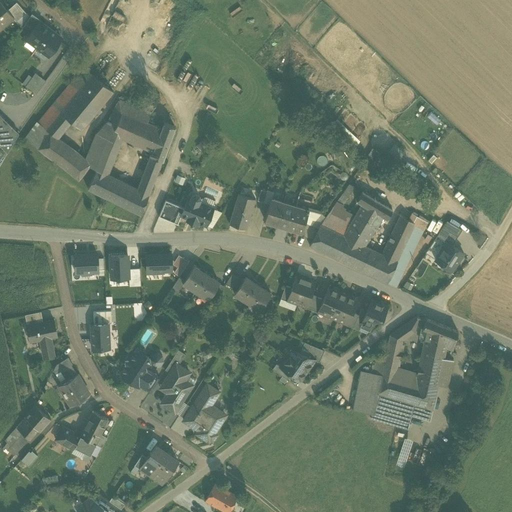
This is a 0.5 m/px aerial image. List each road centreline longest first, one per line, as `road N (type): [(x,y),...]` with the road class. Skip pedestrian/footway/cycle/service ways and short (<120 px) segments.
road 1 (residential): [(423,308),(251,243),(0,232)]
road 2 (unclassified): [(423,308),(146,511)]
road 3 (unclassified): [(511,211),(464,278),(423,308)]
